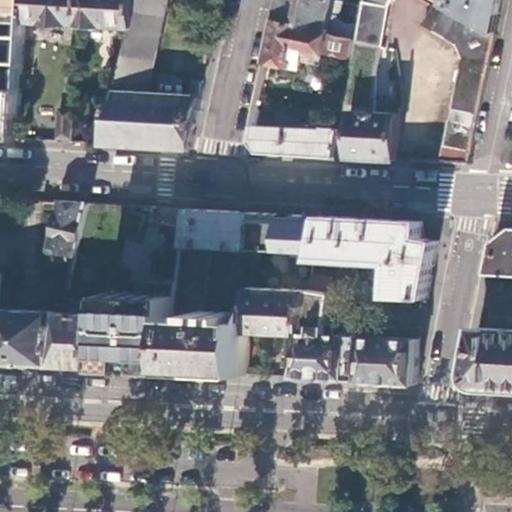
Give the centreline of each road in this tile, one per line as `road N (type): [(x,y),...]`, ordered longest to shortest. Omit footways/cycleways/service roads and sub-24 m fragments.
road 1 (primary): [(444,417),(0,396)]
road 2 (tertiary): [(213,179),(480,193)]
road 3 (residential): [(480,193),(448,353),(444,417)]
road 4 (tertiary): [(0,167),(213,179)]
road 5 (residential): [(213,179),(255,0)]
road 6 (residential): [(511,41),(480,193)]
